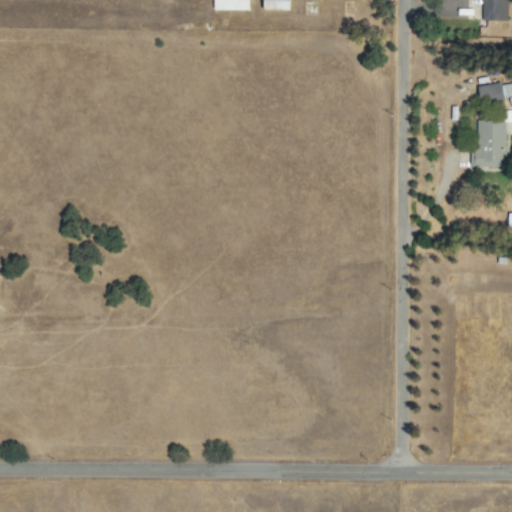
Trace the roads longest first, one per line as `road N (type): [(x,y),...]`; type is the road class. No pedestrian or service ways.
road 1 (residential): [(511,472),(0,468)]
road 2 (residential): [(399,472),(400,0)]
